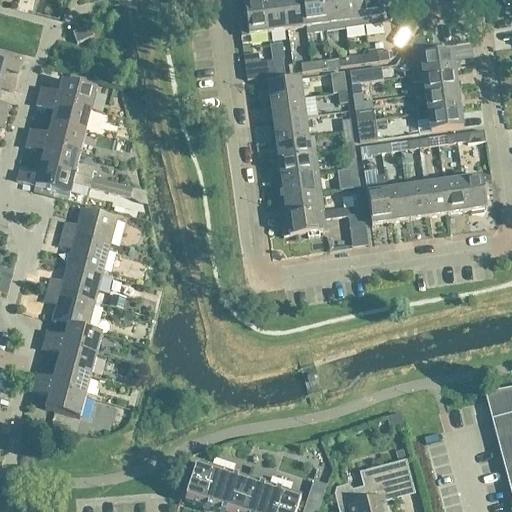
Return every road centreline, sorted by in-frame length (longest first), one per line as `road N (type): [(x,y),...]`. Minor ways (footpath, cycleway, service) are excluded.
road 1 (residential): [(511,244),(260,281),(216,0)]
road 2 (residential): [(28,367),(38,325),(5,317),(27,217),(3,177),(43,29)]
road 3 (residential): [(511,244),(491,71),(434,4)]
road 4 (residential): [(18,490),(9,470),(28,367)]
